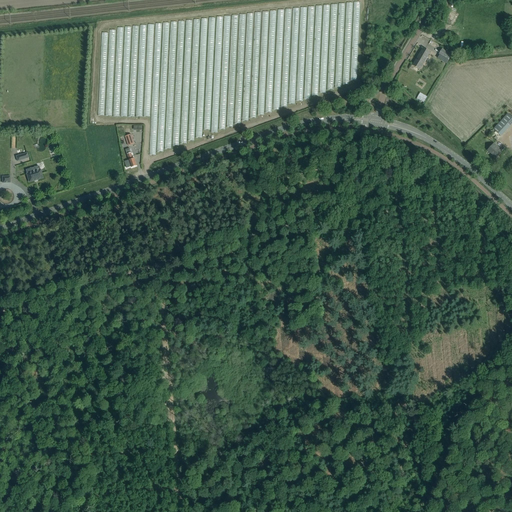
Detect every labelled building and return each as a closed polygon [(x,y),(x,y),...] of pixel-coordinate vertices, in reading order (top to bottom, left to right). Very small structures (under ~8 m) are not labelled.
[(413,65),(420,70),(430,52),(423,48),(413,65)] [(439,54),(448,60),(451,54),(443,49),(439,54)] [(421,94),(418,100),(426,103),(429,97),(421,94)] [(511,117),(508,114),(494,129),(501,136),(511,124),(511,117)] [(132,134),(126,136),(129,146),(134,144),(132,134)] [(496,158),(502,152),(498,149),(499,148),(494,143),(488,150),(496,158)] [(132,159),(130,153),(129,149),(126,150),(127,154),(131,167),(137,166),(134,158),(132,159)] [(27,153),(16,156),(17,161),(21,160),(20,159),(28,156),(27,153)] [(27,174),(29,182),(43,178),(40,170),(31,173),(30,169),(26,170),(27,174)]
